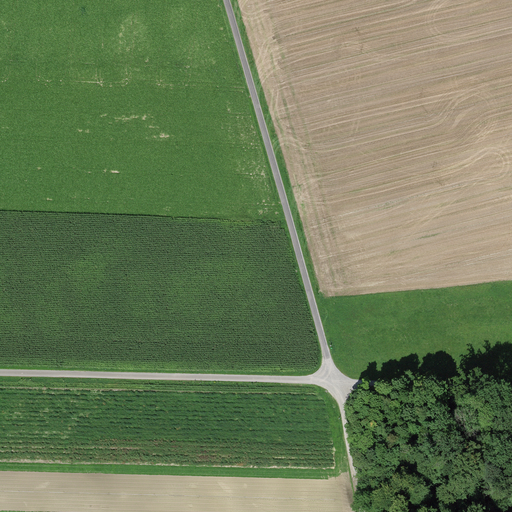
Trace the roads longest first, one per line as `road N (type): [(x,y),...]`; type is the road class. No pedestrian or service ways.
road 1 (track): [(335,381),(226,0)]
road 2 (residential): [(0,372),(335,381)]
road 3 (track): [(511,391),(335,381)]
road 4 (track): [(362,511),(335,381)]
